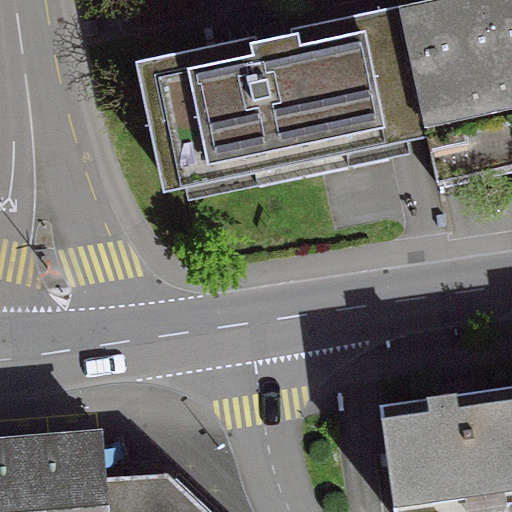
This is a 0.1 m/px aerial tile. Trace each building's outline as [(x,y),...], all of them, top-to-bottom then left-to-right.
[(201,8),(199,0),(130,0),(135,22),(201,8)] [(511,0),(392,0),(396,19),(420,130),(432,185),(511,167),(511,0)] [(166,183),(420,130),(396,19),(141,73),(166,183)] [(511,387),(456,395),(376,407),(391,511),(456,511),(511,504),(511,387)] [(0,511),(100,511),(98,480),(94,436),(0,443),(0,511)] [(200,511),(162,475),(98,480),(100,511),(200,511)]
